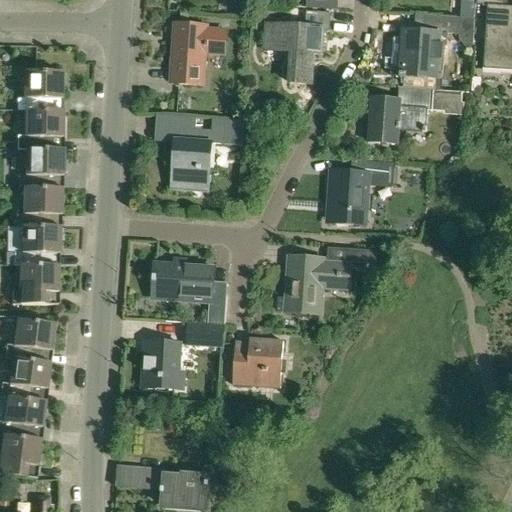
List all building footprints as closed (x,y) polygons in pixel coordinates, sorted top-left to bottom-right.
[(239,17),(251,18),(252,1),(240,0),(239,17)] [(308,0),(308,9),(336,11),(336,0),(308,0)] [(511,8),(508,8),(508,0),(475,0),(475,7),(486,7),(483,58),(501,59),(500,69),(511,69),(511,8)] [(462,2),(461,20),(474,20),(475,3),(462,2)] [(319,33),(323,33),(330,33),(332,15),(307,13),(306,28),(266,26),(265,51),(291,52),(289,87),(312,88),(314,54),(321,55),(322,46),(318,46),(319,33)] [(402,33),(399,79),(399,81),(406,81),(407,79),(436,81),(439,35),(460,37),(460,41),(466,49),(473,50),(474,20),(461,20),(424,17),(423,35),(402,33)] [(225,56),(226,33),(207,31),(207,27),(174,25),(170,86),(203,88),(205,55),(225,56)] [(15,98),(15,113),(24,113),(50,113),(50,101),(62,102),(62,73),(24,72),(23,98),(15,98)] [(473,77),(472,91),(480,92),(481,78),(473,77)] [(370,99),(369,121),(367,144),(397,146),(398,130),(422,132),(422,134),(425,134),(427,111),(444,112),(444,116),(463,117),(464,104),(462,104),(463,93),(420,90),(419,109),(399,107),(400,101),(370,99)] [(17,137),(16,151),(25,151),(48,151),(49,139),(62,140),(62,116),(62,114),(61,114),(50,113),(24,113),(23,137),(17,137)] [(195,118),(167,116),(167,118),(173,118),(172,141),(166,140),(165,143),(171,144),(170,166),(172,166),(170,190),(208,192),(211,145),(242,147),(244,122),(211,119),(210,132),(194,130),(195,118)] [(16,176),(16,190),(22,190),(47,190),(47,178),(62,179),(62,152),(48,151),(25,151),(24,176),(16,176)] [(393,187),(394,164),(351,161),(351,172),(330,170),(329,198),(335,198),(333,224),(366,226),(368,185),(393,187)] [(15,212),(15,228),(16,228),(20,228),(45,228),(46,216),(59,217),(60,190),(47,190),(22,190),(22,212),(15,212)] [(12,260),(12,267),(19,268),(44,268),(44,257),(56,257),(57,229),(45,228),(20,228),(19,253),(12,253),(12,254),(12,260)] [(375,263),(376,251),(327,248),(326,265),(323,264),(323,259),(289,257),(287,297),(278,296),(277,309),(286,310),(286,314),(318,316),(320,287),(349,289),(351,266),(350,266),(350,262),(375,263)] [(209,299),(207,325),(225,326),(227,298),(212,297),(214,269),(154,265),(152,300),(178,302),(178,297),(209,299)] [(11,292),(11,306),(33,307),(42,307),(43,295),(54,295),(55,269),(44,268),(19,268),(19,280),(18,292),(11,292)] [(39,349),(50,351),(53,325),(17,321),(14,347),(6,346),(5,359),(12,360),(37,363),(39,349)] [(223,348),(225,326),(207,325),(188,324),(186,345),(223,348)] [(281,388),(283,342),(257,341),(256,345),(235,344),(233,386),(281,388)] [(176,358),(181,358),(182,344),(145,342),(143,389),(184,391),(184,373),(175,372),(176,358)] [(37,363),(12,360),(9,385),(2,384),(0,397),(7,399),(32,402),(34,388),(46,389),(49,365),(37,363)] [(32,402),(7,399),(4,423),(0,422),(0,436),(3,437),(28,440),(29,426),(41,427),(44,403),(32,402)] [(226,440),(241,440),(242,425),(226,424),(226,440)] [(37,466),(40,441),(28,440),(3,437),(0,459),(0,475),(23,479),(25,465),(37,466)] [(143,489),(145,471),(119,469),(117,487),(143,489)] [(163,490),(162,507),(206,510),(208,494),(210,494),(214,494),(213,484),(209,484),(209,478),(182,476),(182,477),(166,476),(164,476),(163,490)] [(47,511),(48,500),(35,500),(34,511),(47,511)]
